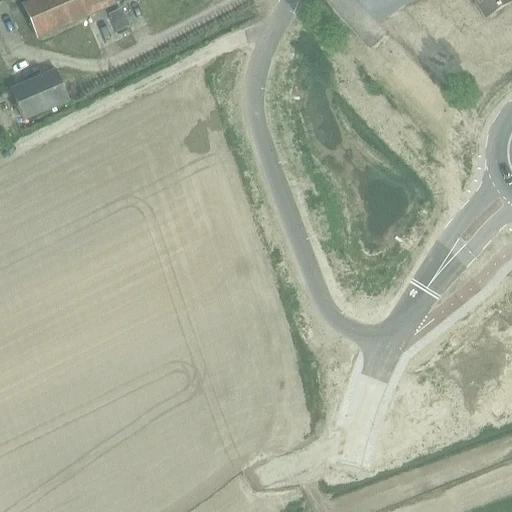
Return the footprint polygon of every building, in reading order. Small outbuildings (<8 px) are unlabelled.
[(113,2),(116,0),(37,0),(22,7),(37,39),(114,4),(113,2)] [(511,0),(475,0),(487,18),(511,2),(511,0)] [(144,2),(123,6),(128,27),(148,23),(144,2)] [(0,79),(9,76),(0,53),(0,79)] [(24,122),(70,103),(56,71),(10,91),(24,122)]
